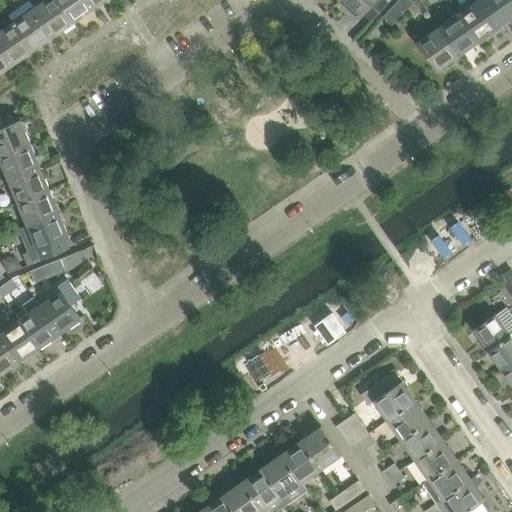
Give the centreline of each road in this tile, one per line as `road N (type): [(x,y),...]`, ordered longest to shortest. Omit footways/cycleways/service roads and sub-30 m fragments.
road 1 (residential): [(147,324),(73,142),(276,0)]
road 2 (residential): [(120,511),(410,309)]
road 3 (residential): [(147,324),(426,129)]
road 4 (residential): [(284,0),(426,129)]
road 5 (residential): [(511,456),(410,309)]
road 6 (residential): [(0,425),(147,324)]
road 7 (residential): [(410,309),(511,237)]
